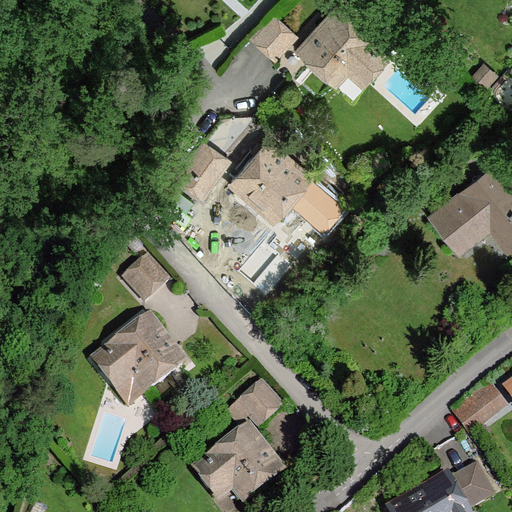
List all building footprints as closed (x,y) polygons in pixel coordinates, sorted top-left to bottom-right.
[(354,74),(368,87),(396,56),(342,8),(302,51),(342,87),(354,74)] [(277,15),(252,39),(275,62),(299,38),(277,15)] [(213,137),(241,153),(259,121),(231,106),(213,137)] [(282,220),(320,175),(272,135),(234,180),(282,220)] [(182,180),(202,196),(232,159),(212,143),(182,180)] [(511,253),(511,176),(503,165),(435,214),(464,254),(494,233),(510,255),(511,253)] [(147,304),(172,282),(150,257),(124,279),(147,304)] [(129,406),(186,363),(151,317),(95,360),(129,406)] [(497,382),(456,405),(469,429),(510,405),(497,382)] [(245,434),(199,470),(225,504),(242,491),(253,505),(295,473),(262,431),(285,412),(264,385),(228,414),(245,434)] [(473,511),(453,478),(394,511),(473,511)]
